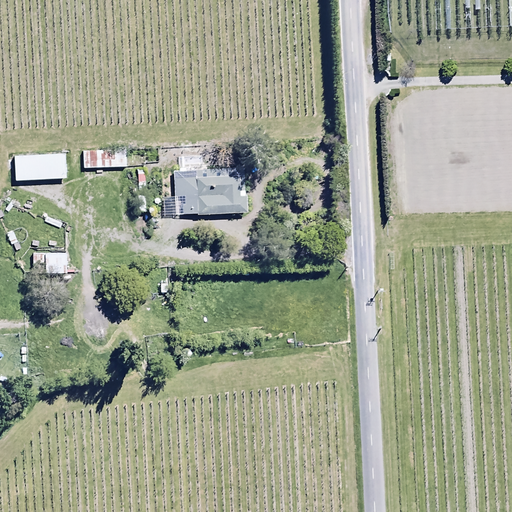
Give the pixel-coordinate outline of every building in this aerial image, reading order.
[(84,172),(126,170),(125,153),(83,155),(84,172)] [(202,169),(201,157),(177,159),(178,171),(202,169)] [(65,183),(64,158),(14,160),(15,186),(65,183)] [(197,219),(247,217),(246,199),(240,199),(239,171),(172,174),(174,200),(161,200),(162,219),(197,217),(197,219)] [(145,173),(138,173),(138,196),(146,196),(145,173)] [(66,257),(33,256),(32,277),(66,278),(66,257)]
